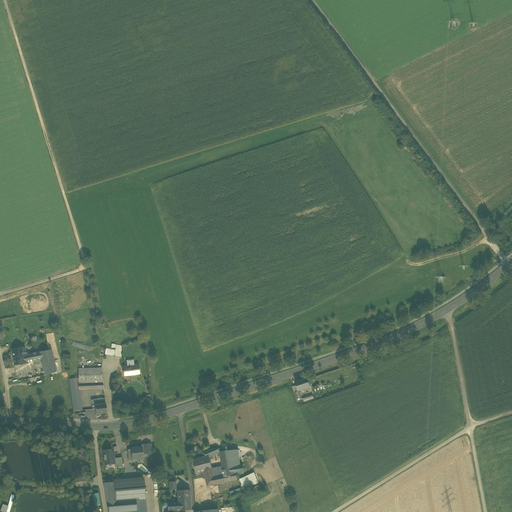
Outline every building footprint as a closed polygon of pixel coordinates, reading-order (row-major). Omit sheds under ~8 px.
[(72,346),(89,351),(90,347),(73,342),(72,346)] [(105,355),(121,358),(121,346),(116,345),(115,348),(115,350),(105,349),(105,355)] [(14,366),(27,363),(26,355),(24,347),(11,350),(14,366)] [(43,368),(44,375),(56,372),(51,350),(39,352),(41,360),(43,368)] [(39,352),(26,355),(27,363),(33,362),(38,361),(41,360),(39,352)] [(124,376),(130,375),(139,374),(138,365),(134,365),(130,366),(130,365),(129,365),(129,366),(127,366),(123,367),(124,371),(125,371),(125,375),(124,376)] [(78,378),(79,390),(103,389),(102,380),(101,368),(78,369),(78,378)] [(82,411),(79,390),(78,378),(69,379),(70,391),(73,411),(82,411)] [(296,385),(298,391),(310,387),(307,378),(295,382),(296,385)] [(300,398),(298,391),(296,385),(292,386),(294,392),(296,399),(300,398)] [(107,413),(105,404),(92,406),(92,409),(95,409),(96,415),(107,413)] [(141,447),(142,447),(142,454),(151,453),(150,444),(141,445),(141,447)] [(142,454),(142,447),(141,447),(131,448),(131,449),(127,450),(128,460),(132,460),(137,459),(143,459),(142,454)] [(111,450),(103,451),(105,465),(114,464),(115,464),(114,458),(114,453),(111,453),(111,450)] [(209,457),(212,455),(211,450),(209,451),(202,453),(203,457),(202,458),(202,462),(204,472),(207,487),(237,480),(236,474),(235,471),(223,474),(223,475),(213,477),(211,468),(210,460),(209,457)] [(219,452),(222,466),(223,474),(235,471),(243,470),(242,464),(239,464),(237,450),(219,452)] [(122,458),(114,458),(115,464),(114,464),(115,467),(123,467),(122,458)] [(193,460),(196,474),(204,472),(202,462),(202,458),(193,460)] [(223,474),(222,466),(211,468),(213,477),(223,475),(223,474)] [(254,473),(239,480),(242,488),(244,492),(258,484),(254,473)] [(107,502),(108,511),(128,511),(137,511),(136,500),(116,501),(113,481),(113,479),(103,480),(107,502)] [(137,511),(146,511),(143,479),(113,481),(116,501),(136,500),(137,511)] [(230,492),(231,496),(244,492),(242,488),(230,492)] [(177,491),(178,503),(182,502),(191,502),(190,490),(177,491)] [(225,504),(225,506),(230,505),(230,503),(229,497),(220,499),(221,505),(225,504)] [(169,511),(182,511),(182,502),(178,503),(168,503),(168,507),(169,511)] [(191,502),(182,502),(182,511),(191,510),(191,502)]
